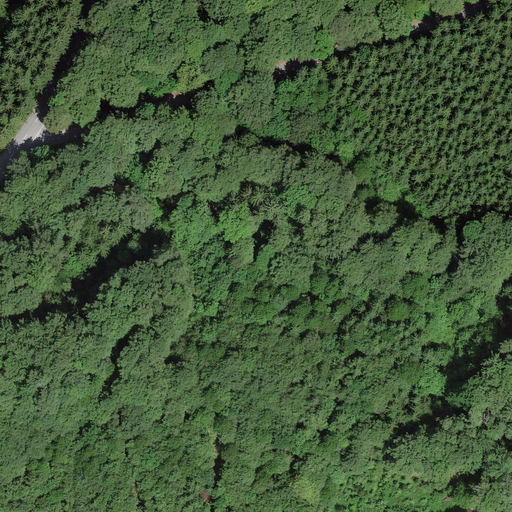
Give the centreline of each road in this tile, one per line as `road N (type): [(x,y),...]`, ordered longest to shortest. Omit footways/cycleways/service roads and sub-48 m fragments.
road 1 (unclassified): [(511,0),(53,139),(25,137)]
road 2 (unclassified): [(91,0),(25,137)]
